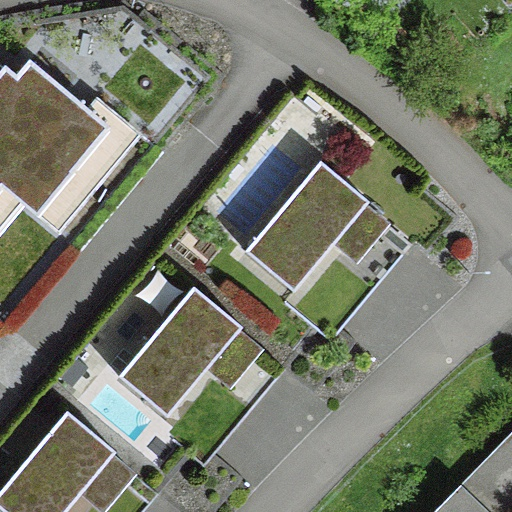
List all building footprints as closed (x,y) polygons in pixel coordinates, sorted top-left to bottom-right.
[(70,101),(35,71),(21,86),(8,75),(0,84),(0,201),(11,189),(58,229),(127,149),(70,101)] [(241,254),(290,294),(364,204),(316,164),(241,254)] [(115,379),(163,419),(238,329),(190,289),(115,379)] [(0,511),(62,511),(111,454),(63,413),(0,488),(0,511)] [(511,508),(511,507),(511,429),(431,511),(482,511),(476,506),(492,490),(511,508)]
